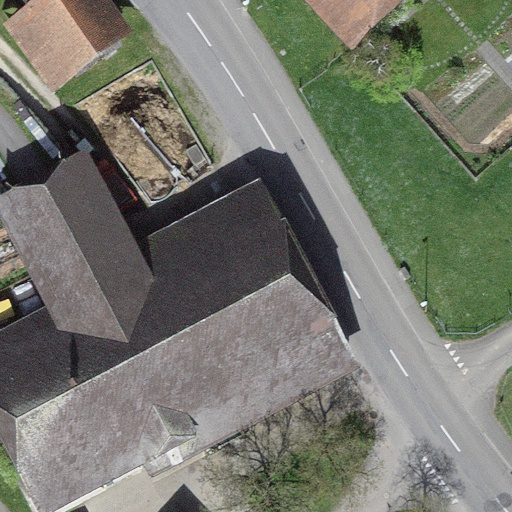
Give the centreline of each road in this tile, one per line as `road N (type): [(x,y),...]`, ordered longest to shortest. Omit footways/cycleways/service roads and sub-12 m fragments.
road 1 (tertiary): [(179,0),(433,420)]
road 2 (unclassified): [(433,420),(352,511)]
